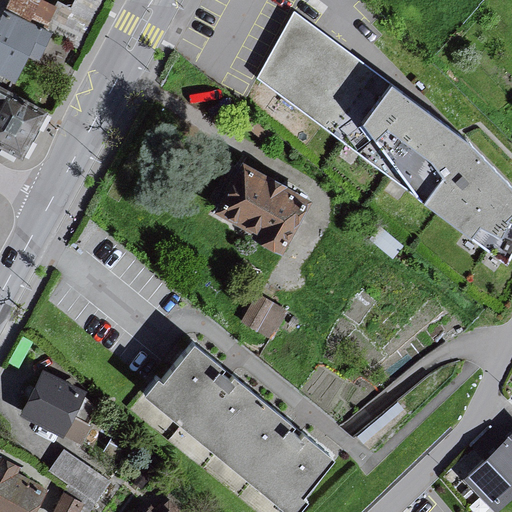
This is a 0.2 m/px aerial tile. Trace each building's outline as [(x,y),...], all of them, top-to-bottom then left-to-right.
[(6,0),(0,14),(0,135),(27,148),(48,104),(11,85),(31,45),(41,50),(52,28),(81,43),(101,0),(6,0)] [(511,187),(459,136),(293,9),(255,76),(505,262),(511,249),(511,187)] [(288,190),(244,168),(222,212),(264,234),(261,241),(285,254),(311,202),(288,190)] [(290,303),(259,285),(242,314),(273,332),(290,303)] [(169,368),(163,363),(149,380),(299,502),(313,484),(307,480),(338,442),(200,330),(169,368)] [(46,362),(21,409),(82,441),(94,419),(76,410),(85,393),(75,388),(80,379),(46,362)] [(129,443),(109,433),(103,445),(122,456),(129,443)] [(470,479),(498,508),(511,494),(511,438),(494,455),(470,479)] [(113,472),(69,442),(55,464),(98,493),(113,472)] [(0,443),(0,511),(32,511),(49,479),(20,465),(25,456),(0,443)] [(77,511),(85,496),(64,486),(51,511),(53,511),(77,511)] [(187,511),(176,500),(166,509),(155,497),(139,511),(187,511)]
